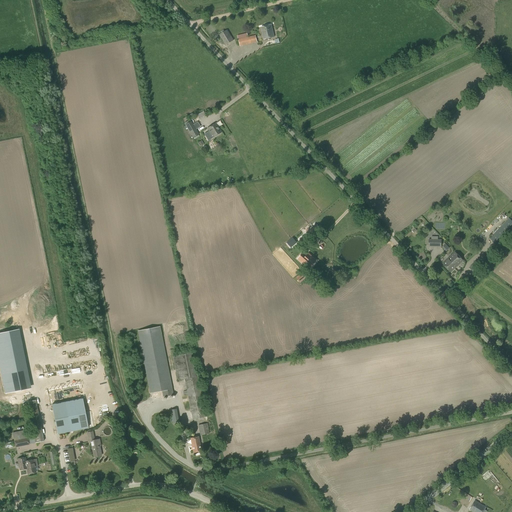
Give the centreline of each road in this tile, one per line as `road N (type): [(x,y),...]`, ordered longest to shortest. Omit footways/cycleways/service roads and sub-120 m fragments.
road 1 (unclassified): [(511,368),(167,0)]
road 2 (unclassified): [(511,411),(202,470),(166,447),(139,410)]
road 3 (unclassified): [(0,510),(135,485),(190,494)]
road 4 (tertiary): [(413,511),(511,431)]
